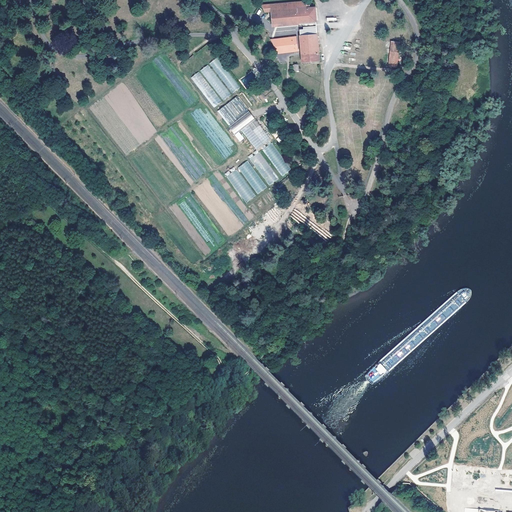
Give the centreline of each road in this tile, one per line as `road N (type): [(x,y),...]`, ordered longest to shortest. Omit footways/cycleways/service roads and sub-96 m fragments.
road 1 (track): [(203,399),(199,391),(219,372),(218,358),(0,154)]
road 2 (track): [(349,207),(343,245),(317,300),(246,374),(203,399)]
road 3 (unclassified): [(398,0),(416,26),(420,51),(395,95),(363,201),(349,207),(344,195)]
road 4 (residential): [(511,371),(369,511)]
road 5 (track): [(73,511),(112,474),(157,462),(183,437),(203,399)]
road 6 (unknown): [(344,195),(321,51)]
